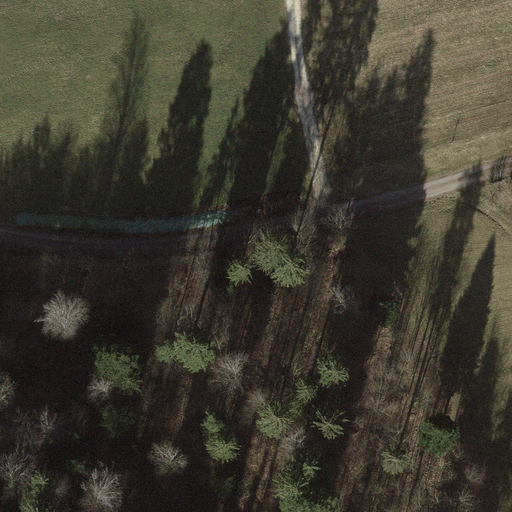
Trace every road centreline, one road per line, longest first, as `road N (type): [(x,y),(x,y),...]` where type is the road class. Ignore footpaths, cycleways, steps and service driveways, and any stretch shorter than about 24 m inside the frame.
road 1 (track): [(0,239),(132,253),(197,249),(334,218)]
road 2 (track): [(294,0),(318,167),(334,218)]
road 3 (track): [(334,218),(511,167)]
